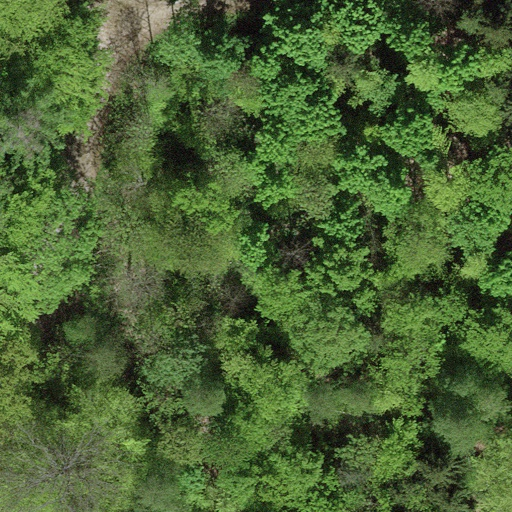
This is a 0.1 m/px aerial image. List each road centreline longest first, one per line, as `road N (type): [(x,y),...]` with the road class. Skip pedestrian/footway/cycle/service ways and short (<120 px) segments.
road 1 (track): [(0,401),(78,188),(91,23),(77,0)]
road 2 (track): [(91,23),(284,0)]
